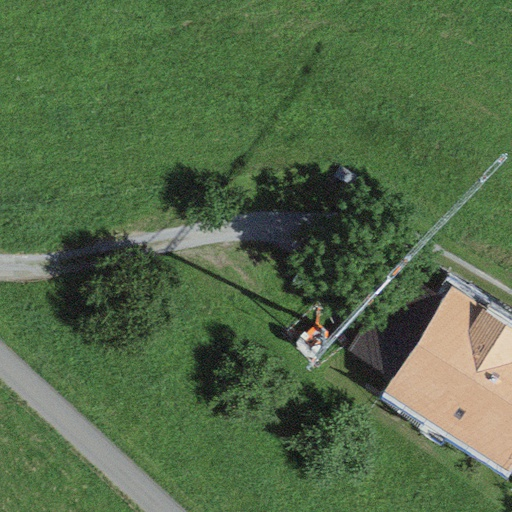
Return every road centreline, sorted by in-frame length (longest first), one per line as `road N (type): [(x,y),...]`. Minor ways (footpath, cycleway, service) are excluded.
road 1 (track): [(511,300),(398,235),(331,220),(212,231),(67,263),(0,265)]
road 2 (unclassified): [(162,511),(0,360)]
